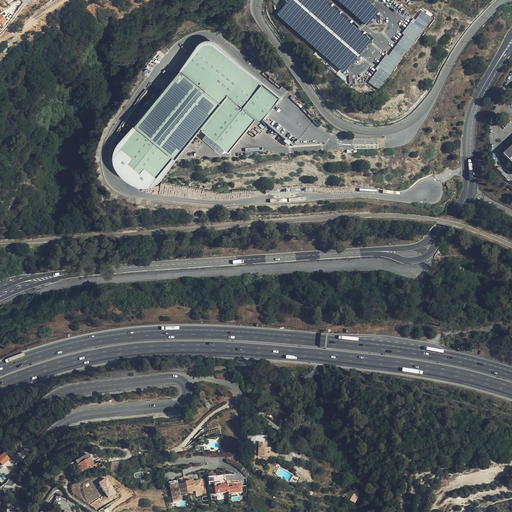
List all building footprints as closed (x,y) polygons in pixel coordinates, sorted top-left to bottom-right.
[(380,13),(365,0),(336,0),(367,27),(380,13)] [(369,82),(379,90),(432,18),(421,10),(399,40),(377,69),(378,70),(369,82)] [(280,96),(211,37),(204,38),(199,43),(182,67),(136,123),(118,142),(115,150),(115,160),(120,171),(129,179),(140,184),(154,184),(163,179),(202,128),(207,132),(203,137),(222,153),(228,147),(230,149),(256,118),(261,120),(280,96)] [(294,438),(299,436),(297,429),(291,432),(294,438)] [(264,444),(258,443),(257,449),(257,457),(268,458),(268,449),(264,449),(264,444)] [(0,464),(1,467),(10,461),(6,454),(0,457),(0,464)] [(90,469),(101,462),(98,458),(93,461),(87,454),(75,463),(82,472),(89,467),(90,469)] [(57,460),(54,455),(47,460),(51,464),(57,460)] [(110,472),(121,470),(120,462),(108,464),(110,472)] [(286,472),(288,465),(282,462),(279,468),(286,472)] [(201,488),(199,478),(191,480),(190,477),(190,476),(182,478),(183,480),(175,482),(175,483),(167,485),(169,494),(175,493),(185,491),(185,489),(193,488),(193,489),(201,488)] [(99,483),(109,498),(117,493),(107,478),(99,483)] [(225,485),(224,482),(224,481),(210,483),(212,492),(225,490),(226,492),(238,490),(237,483),(233,484),(225,485)]
